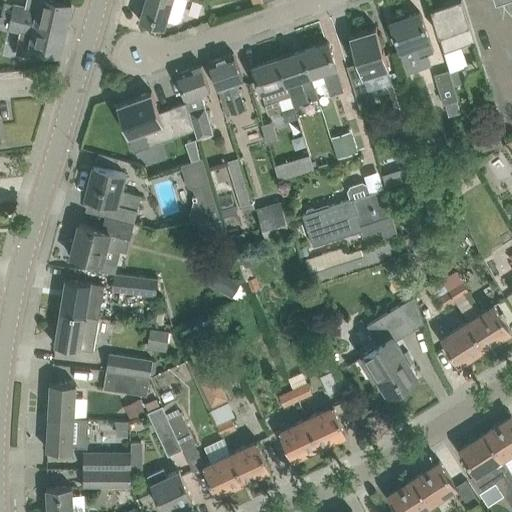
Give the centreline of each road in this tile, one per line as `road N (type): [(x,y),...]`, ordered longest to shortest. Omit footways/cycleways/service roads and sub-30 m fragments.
road 1 (tertiary): [(0,422),(4,347),(29,241),(101,0)]
road 2 (residential): [(285,511),(360,477),(511,379)]
road 3 (residential): [(323,0),(127,67)]
